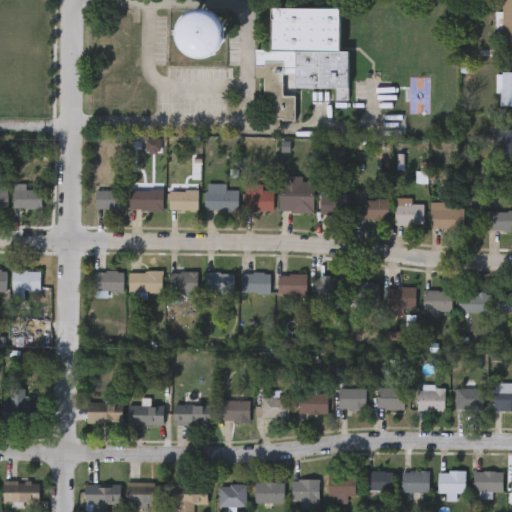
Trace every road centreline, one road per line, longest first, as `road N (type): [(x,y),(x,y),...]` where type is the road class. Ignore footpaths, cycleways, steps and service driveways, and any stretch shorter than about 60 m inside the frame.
road 1 (residential): [(0,454),(221,456),(346,440),(511,440)]
road 2 (residential): [(0,241),(511,262)]
road 3 (residential): [(59,511),(71,0)]
